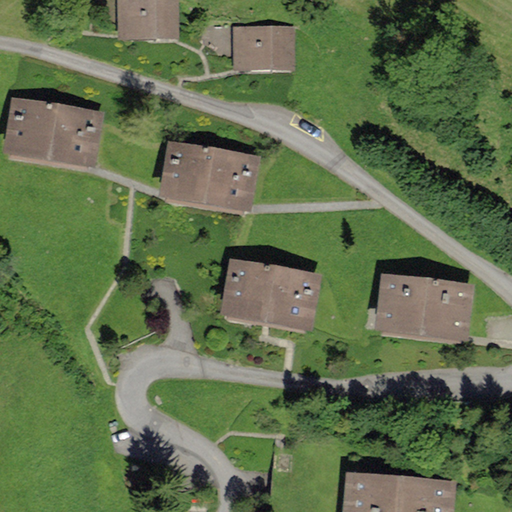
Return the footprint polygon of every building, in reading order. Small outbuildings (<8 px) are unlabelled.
[(176,0),(117,0),(120,48),(178,46),(178,43),(176,0)] [(294,32),(236,32),(236,71),(236,76),(294,76),(294,32)] [(104,121),(15,105),(4,162),(93,178),(95,168),(104,121)] [(258,162),(168,148),(161,195),(159,207),(248,221),(250,210),(258,162)] [(314,340),(323,281),(231,266),(222,325),(266,332),(314,340)] [(469,349),(475,290),(383,280),(376,339),(469,349)] [(389,484),(346,479),(342,511),(453,511),(456,490),(389,484)]
